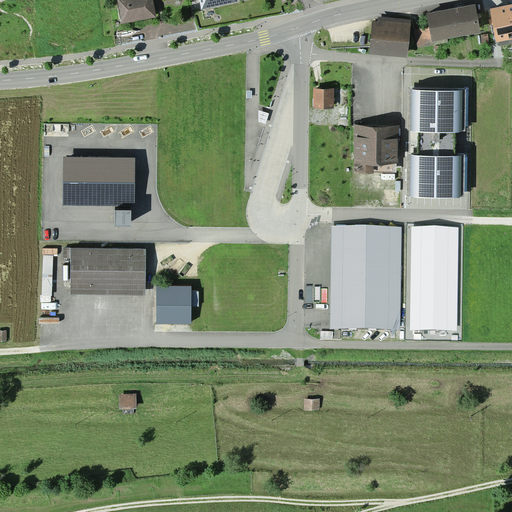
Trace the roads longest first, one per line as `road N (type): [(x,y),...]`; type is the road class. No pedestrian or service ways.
road 1 (track): [(511,480),(396,501),(159,501),(86,511)]
road 2 (tertiary): [(0,80),(125,65),(297,26)]
road 3 (residential): [(295,340),(40,349)]
road 4 (residential): [(295,340),(511,346)]
road 5 (residential): [(300,51),(511,63)]
road 6 (residential): [(298,216),(470,218)]
road 7 (residential): [(300,51),(298,216)]
road 8 (unknown): [(79,148),(163,154),(177,233)]
road 9 (residential): [(298,216),(295,340)]
